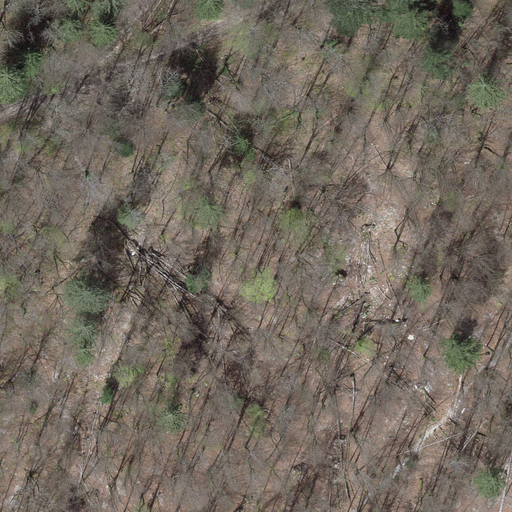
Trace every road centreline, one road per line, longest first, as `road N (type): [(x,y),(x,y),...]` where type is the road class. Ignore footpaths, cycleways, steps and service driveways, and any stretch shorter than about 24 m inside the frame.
road 1 (track): [(0,115),(290,0)]
road 2 (track): [(48,96),(148,0)]
